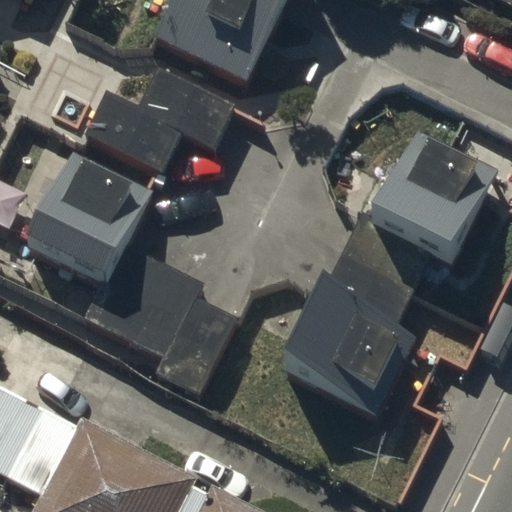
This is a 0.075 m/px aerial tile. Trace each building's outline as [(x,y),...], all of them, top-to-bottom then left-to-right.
[(249,91),(292,0),(175,0),(154,45),(249,91)] [(511,0),(492,0),(511,10),(511,0)] [(233,117),(158,78),(140,113),(215,152),(233,117)] [(162,180),(182,140),(110,104),(90,144),(162,180)] [(498,179),(420,141),(375,232),(453,271),(498,179)] [(154,201),(75,162),(29,256),(109,294),(154,201)] [(431,270),(358,233),(325,297),(399,334),(431,270)] [(203,294),(131,258),(94,330),(166,366),(203,294)] [(20,270),(0,259),(0,301),(3,303),(20,270)] [(416,348),(326,303),(287,380),(376,425),(416,348)] [(497,356),(511,325),(511,307),(503,303),(480,348),(497,356)] [(239,327),(199,307),(160,382),(199,403),(239,327)] [(73,433),(0,395),(0,481),(38,501),(73,433)] [(183,511),(198,484),(85,427),(41,511),(183,511)] [(245,511),(215,497),(207,511),(245,511)]
